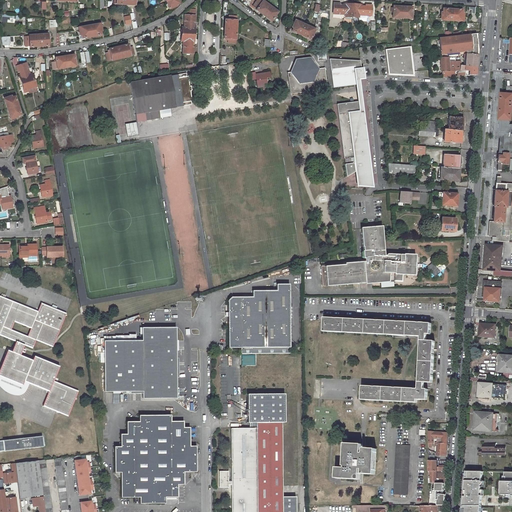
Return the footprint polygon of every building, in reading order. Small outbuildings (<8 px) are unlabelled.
[(169,9),(176,6),(175,5),(178,3),(177,0),(170,0),(166,1),(169,9)] [(256,11),(271,22),(277,12),(262,1),(260,4),(256,2),(252,7),(256,10),(256,11)] [(333,4),(332,15),(345,15),(345,17),(358,18),(358,16),(370,16),(371,6),(365,6),(365,7),(362,7),(362,5),(342,4),(342,6),(339,6),(339,4),(333,4)] [(392,18),(411,19),(411,8),(392,7),(392,18)] [(461,14),(461,10),(452,10),(443,10),(442,13),(441,13),(440,19),(437,19),(437,21),(465,22),(466,20),(463,20),(463,14),(461,14)] [(183,41),(182,53),(193,54),(193,47),(192,47),(192,44),(193,44),(194,25),(193,25),(193,22),(194,22),(195,16),(184,15),(184,28),(181,27),(180,41),(183,41)] [(229,20),(225,20),(224,38),(228,39),(228,43),(235,43),(237,16),(229,16),(229,20)] [(292,31),(309,39),(311,36),(312,37),(315,31),(317,33),(318,31),(292,19),(291,21),(294,22),(291,28),(293,28),(292,31)] [(82,38),(101,34),(100,31),(101,31),(100,25),(103,24),(103,23),(75,28),(75,30),(78,29),(79,35),(81,35),(82,38)] [(49,34),(29,35),(29,39),(27,39),(27,44),(29,44),(29,47),(48,46),(48,42),(49,41),(49,34)] [(475,34),(451,37),(438,39),(440,54),(447,53),(447,55),(453,54),(453,53),(465,51),(465,56),(464,56),(463,60),(465,60),(465,66),(461,66),(461,65),(440,66),(441,77),(450,76),(449,72),(464,71),(464,72),(457,72),(457,76),(475,76),(477,50),(475,34)] [(9,37),(1,38),(3,46),(8,45),(10,43),(9,37)] [(105,53),(108,61),(134,55),(132,47),(128,47),(127,44),(109,49),(110,52),(105,53)] [(409,48),(386,51),(388,67),(388,68),(390,70),(391,71),(393,72),(394,73),(396,74),(398,75),(400,75),(402,75),(406,76),(406,74),(413,73),(411,57),(412,57),(411,53),(410,53),(409,48)] [(74,55),(55,58),(56,61),(51,62),(52,70),(76,67),(75,61),(76,61),(75,56),(74,57),(74,55)] [(287,74),(290,94),(326,89),(323,69),(318,70),(311,58),(296,60),(289,74),(287,74)] [(359,62),(328,60),(332,88),(356,85),(355,80),(363,79),(362,69),(360,69),(359,62)] [(30,75),(26,63),(16,67),(18,72),(19,72),(20,74),(19,75),(24,92),(29,91),(28,89),(36,87),(32,74),(30,75)] [(388,67),(388,75),(402,75),(400,75),(398,75),(396,74),(394,73),(393,72),(391,71),(390,70),(388,68),(388,67)] [(252,80),(255,80),(256,88),(267,86),(265,79),(270,78),(269,73),(255,75),(254,72),(251,73),(252,80)] [(187,76),(186,73),(130,83),(135,114),(152,111),(153,114),(159,113),(159,110),(191,104),(191,101),(192,101),(190,91),(192,91),(191,86),(190,86),(188,76),(187,76)] [(499,134),(500,134),(503,134),(511,134),(511,125),(510,125),(510,121),(511,121),(511,87),(507,87),(506,94),(501,94),(499,120),(500,120),(499,134)] [(21,115),(18,105),(15,96),(11,98),(11,96),(5,98),(4,95),(2,96),(11,121),(15,120),(15,119),(18,117),(17,116),(21,115)] [(358,102),(336,105),(343,159),(344,159),(345,165),(344,165),(345,178),(355,172),(360,169),(359,166),(366,165),(358,102)] [(448,117),(447,130),(461,131),(462,118),(448,117)] [(418,128),(418,136),(433,137),(434,129),(418,128)] [(461,131),(447,130),(444,129),(443,142),(460,143),(461,131)] [(31,136),(33,148),(43,146),(40,130),(35,131),(36,135),(31,136)] [(12,135),(0,137),(0,147),(10,146),(9,140),(13,140),(12,135)] [(414,154),(423,155),(424,147),(414,146),(414,154)] [(508,154),(502,154),(502,156),(497,156),(497,161),(501,162),(501,165),(507,165),(508,154)] [(459,156),(443,155),(442,167),(458,168),(458,163),(459,160),(459,156)] [(26,164),(28,174),(38,173),(35,156),(23,158),(24,164),(26,164)] [(392,172),(413,173),(414,165),(386,163),(387,173),(392,173),(392,172)] [(369,187),(366,165),(359,166),(360,169),(355,172),(357,186),(369,187)] [(53,167),(45,169),(46,176),(55,175),(53,167)] [(439,180),(457,181),(458,168),(442,167),(439,167),(439,180)] [(45,185),(40,186),(42,197),(52,195),(49,180),(44,180),(45,185)] [(511,185),(506,185),(506,184),(500,184),(496,184),(495,184),(495,191),(494,191),(493,207),(494,207),(493,222),(492,222),(489,236),(495,237),(495,238),(495,241),(508,242),(511,213),(508,213),(509,206),(511,206),(511,185)] [(418,192),(399,191),(399,200),(404,200),(404,203),(409,203),(410,199),(410,197),(418,197),(418,192)] [(0,193),(0,195),(2,210),(13,208),(10,196),(5,197),(4,193),(0,193)] [(437,193),(437,194),(437,205),(456,206),(456,194),(437,193)] [(37,224),(47,222),(44,206),(34,208),(37,224)] [(62,214),(58,214),(59,218),(53,219),(55,226),(64,224),(62,214)] [(441,218),(440,231),(455,232),(456,224),(455,224),(455,219),(441,218)] [(361,242),(382,241),(381,227),(380,226),(373,227),(373,228),(369,228),(369,227),(361,228),(360,229),(361,242)] [(365,285),(392,282),(393,281),(401,282),(401,275),(413,276),(413,273),(416,271),(416,259),(414,258),(414,255),(402,254),(402,255),(386,255),(385,255),(385,256),(384,256),(382,241),(361,242),(361,247),(362,247),(363,251),(362,251),(360,253),(360,257),(362,259),(364,259),(364,262),(344,264),(344,265),(320,267),(321,287),(365,283),(365,285)] [(0,255),(1,255),(1,254),(9,254),(9,245),(0,244),(0,255)] [(28,255),(36,255),(36,244),(27,244),(27,246),(19,246),(19,257),(28,257),(28,255)] [(46,257),(62,257),(61,246),(53,246),(53,248),(45,248),(45,247),(40,247),(41,255),(45,255),(46,257)] [(487,246),(485,270),(494,271),(494,277),(511,278),(511,272),(501,271),(503,247),(487,246)] [(362,261),(342,263),(342,264),(320,265),(320,267),(344,265),(344,264),(364,262),(364,259),(362,259),(362,261)] [(486,297),(485,301),(500,302),(501,283),(484,281),(482,297),(486,297)] [(276,290),(252,290),(251,296),(231,296),(227,300),(227,347),(240,347),(240,353),(289,352),(288,283),(276,283),(276,290)] [(32,360),(20,355),(24,345),(32,348),(36,340),(49,345),(52,346),(54,344),(66,313),(41,303),(37,312),(0,295),(0,334),(16,342),(11,352),(7,350),(3,361),(0,366),(0,376),(22,385),(23,381),(29,383),(48,391),(42,406),(67,416),(78,391),(52,381),(58,367),(34,356),(32,360)] [(431,323),(324,318),(324,331),(420,336),(426,336),(426,334),(430,334),(431,323)] [(482,331),(481,338),(496,339),(496,327),(480,326),(480,331),(482,331)] [(142,392),(142,399),(176,399),(176,378),(177,378),(177,359),(176,359),(176,328),(142,328),(142,341),(103,341),(103,392),(129,392),(130,392),(142,392)] [(418,381),(423,382),(432,382),(434,341),(426,341),(420,341),(418,381)] [(499,372),(511,372),(511,356),(500,355),(499,372)] [(22,385),(0,376),(0,387),(2,390),(4,391),(8,393),(12,393),(15,393),(18,393),(21,392),(25,390),(27,388),(29,383),(23,381),(22,385)] [(506,385),(479,383),(478,397),(505,399),(506,385)] [(426,389),(422,389),(417,389),(361,386),(360,399),(417,403),(417,399),(426,399),(426,389)] [(281,422),(284,422),(284,393),(246,393),(246,422),(249,422),(249,427),(241,428),(230,428),(230,481),(228,481),(228,471),(218,471),(218,487),(228,487),(228,484),(230,484),(230,511),(295,511),(295,496),(281,496),(281,422)] [(497,414),(476,412),(475,424),(474,424),(474,430),(496,432),(497,414)] [(170,415),(138,415),(138,422),(126,422),(126,434),(120,435),(120,447),(114,447),(114,472),(120,472),(121,498),(139,497),(139,504),(165,503),(165,497),(177,497),(177,484),(183,484),(183,472),(196,472),(196,447),(190,446),(190,428),(183,428),(183,421),(170,421),(170,415)] [(441,443),(446,443),(447,433),(427,432),(427,439),(434,439),(437,439),(437,437),(442,438),(441,443)] [(44,435),(0,440),(0,451),(45,446),(44,435)] [(446,443),(441,443),(442,438),(437,437),(437,439),(436,455),(446,455),(446,443)] [(410,445),(396,444),(393,494),(408,495),(410,445)] [(482,455),(482,456),(484,456),(484,457),(489,457),(489,455),(493,456),(493,457),(498,457),(498,455),(506,456),(506,446),(496,446),(495,444),(483,444),(482,449),(479,449),(479,455),(482,455)] [(361,475),(373,476),(375,450),(365,450),(365,448),(363,448),(363,450),(362,450),(362,455),(360,455),(361,446),(345,445),(342,467),(344,467),(344,469),(336,468),(335,479),(358,481),(359,470),(361,471),(361,475)] [(68,511),(61,458),(54,459),(60,511),(68,511)] [(85,459),(74,461),(75,469),(89,467),(89,462),(86,462),(85,459)] [(38,461),(42,495),(42,497),(44,511),(51,511),(45,460),(38,461)] [(19,498),(42,495),(38,461),(15,463),(17,482),(19,498)] [(437,473),(437,465),(437,461),(427,461),(428,471),(430,471),(430,475),(429,476),(429,480),(430,480),(430,483),(436,483),(444,483),(446,483),(447,473),(445,473),(438,473),(437,473)] [(2,473),(3,483),(17,482),(15,463),(9,464),(11,472),(2,473)] [(89,467),(75,469),(76,478),(88,476),(87,473),(90,473),(89,467)] [(483,495),(480,495),(483,471),(466,471),(464,507),(482,507),(483,495)] [(502,482),(501,495),(511,495),(511,496),(511,472),(505,472),(505,482),(502,482)] [(88,476),(76,478),(77,487),(92,485),(91,480),(88,480),(88,476)] [(438,491),(444,491),(444,483),(436,483),(436,491),(438,491)] [(77,487),(79,495),(90,494),(90,490),(93,490),(92,485),(77,487)] [(443,494),(438,494),(437,505),(444,505),(445,494),(443,494)] [(16,511),(15,497),(5,498),(6,511),(16,511)] [(44,511),(42,497),(29,499),(29,502),(28,502),(29,505),(31,505),(31,506),(38,505),(39,511),(44,511)] [(91,501),(79,503),(81,511),(95,509),(94,504),(92,505),(91,501)]
